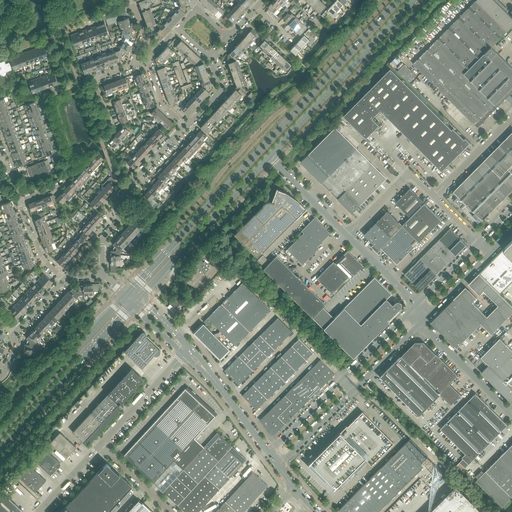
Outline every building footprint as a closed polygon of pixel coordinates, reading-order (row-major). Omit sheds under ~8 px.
[(281,5),(274,0),(273,0),(270,3),(277,9),(281,5)] [(315,10),(322,2),(319,0),(317,0),(311,7),(315,10)] [(511,67),(496,51),(496,52),(491,47),(499,39),(501,37),(506,31),(507,30),(507,31),(511,25),(511,16),(495,0),(476,0),(476,1),(475,1),(470,6),(468,8),(460,17),(459,16),(458,18),(458,19),(450,27),(449,27),(447,29),(448,29),(439,37),(437,39),(429,47),(427,49),(419,58),(419,57),(417,59),(417,60),(413,64),(475,125),(479,121),(481,119),(489,110),(489,111),(491,109),(491,108),(511,87),(511,67)] [(210,11),(216,4),(212,1),(207,7),(210,11)] [(246,7),(240,1),(236,5),(242,11),(246,7)] [(326,6),(322,2),(315,10),(319,14),(326,6)] [(277,9),(270,3),(267,7),(274,13),(277,9)] [(339,8),(333,3),(330,6),(336,12),(339,8)] [(214,14),(220,8),(216,4),(210,11),(214,14)] [(242,11),(236,5),(233,9),(239,14),(242,11)] [(336,12),(330,6),(326,10),(332,16),(336,12)] [(185,13),(179,8),(179,7),(175,11),(181,17),(185,13)] [(224,12),(220,8),(214,14),(218,18),(218,17),(224,22),(228,18),(226,16),(223,19),(220,16),(224,12)] [(239,14),(233,9),(229,12),(236,18),(239,14)] [(181,17),(175,11),(171,15),(178,21),(181,17)] [(236,18),(229,12),(226,16),(228,18),(230,20),(232,22),(236,18)] [(288,24),(295,17),(291,13),(289,15),(287,13),(283,18),(285,20),(284,21),(288,24)] [(178,21),(171,15),(168,19),(174,25),(178,21)] [(292,28),(299,20),(295,17),(288,24),(292,28)] [(121,20),(118,21),(120,26),(129,22),(128,18),(126,18),(124,19),(121,20)] [(152,24),(155,23),(153,18),(145,21),(148,29),(153,27),(152,24)] [(174,25),(168,19),(165,22),(171,28),(174,25)] [(296,31),(303,24),(299,20),(292,28),(296,31)] [(171,28),(165,22),(161,26),(167,32),(171,28)] [(108,34),(104,23),(100,24),(104,36),(108,34)] [(104,36),(100,24),(96,26),(100,37),(104,36)] [(299,35),(307,27),(303,24),(296,31),(299,35)] [(100,37),(96,26),(91,28),(96,39),(100,37)] [(133,31),(131,26),(121,30),(123,34),(132,31),(133,31)] [(167,32),(161,26),(157,30),(164,36),(167,32)] [(96,39),(91,28),(87,29),(91,41),(96,39)] [(91,41),(87,29),(83,31),(87,42),(91,41)] [(259,36),(252,29),(246,35),(253,41),(256,37),(257,38),(259,36)] [(164,36),(157,30),(154,34),(160,40),(164,36)] [(87,42),(83,31),(79,32),(83,44),(87,42)] [(83,44),(79,32),(74,34),(79,45),(83,44)] [(79,45),(74,34),(70,35),(74,47),(79,45)] [(253,41),(246,35),(243,38),(249,44),(253,41)] [(309,40),(304,35),(300,39),(306,44),(309,40)] [(249,44),(243,38),(239,42),(246,48),(248,50),(251,46),(249,44)] [(306,44),(300,39),(296,42),(302,48),(306,44)] [(179,50),(185,44),(181,40),(179,42),(177,44),(175,46),(174,47),(176,49),(177,48),(179,50)] [(262,50),(268,43),(264,40),(257,47),(260,50),(261,49),(262,50)] [(132,46),(131,46),(123,42),(122,42),(120,46),(121,47),(129,50),(130,51),(132,46)] [(246,48),(239,42),(236,46),(242,52),(246,48)] [(302,48),(296,42),(293,46),(299,52),(302,48)] [(265,54),(272,47),(268,43),(262,50),(263,51),(263,52),(265,54)] [(182,55),(189,47),(185,44),(179,50),(180,51),(179,52),(182,55)] [(48,57),(44,45),(39,47),(43,58),(48,57)] [(174,51),(169,47),(168,46),(167,45),(164,49),(170,55),(174,51)] [(245,54),(242,52),(236,46),(232,50),(239,56),(241,58),(245,54)] [(299,52),(293,46),(289,50),(295,56),(299,52)] [(43,58),(39,47),(35,48),(39,60),(43,58)] [(127,55),(129,50),(121,47),(119,50),(124,56),(125,53),(127,55)] [(186,57),(192,51),(189,47),(182,55),(184,57),(185,56),(186,57)] [(270,57),(276,50),(272,47),(265,54),(268,57),(268,56),(270,57)] [(39,60),(35,48),(31,50),(35,61),(39,60)] [(170,55),(164,49),(160,53),(167,59),(170,55)] [(35,61),(31,50),(27,52),(31,63),(35,61)] [(124,56),(119,50),(115,52),(118,61),(123,59),(122,57),(124,56)] [(239,56),(232,50),(229,54),(234,59),(235,60),(239,56)] [(272,61),(279,54),(276,50),(270,57),(271,58),(270,59),(272,61)] [(119,61),(118,61),(115,52),(115,51),(110,53),(114,63),(119,61)] [(189,62),(196,54),(192,51),(186,57),(188,58),(187,59),(189,62)] [(31,63),(27,52),(22,53),(27,65),(31,63)] [(110,65),(106,54),(105,53),(105,52),(102,53),(101,54),(102,56),(105,66),(110,65)] [(27,65),(22,53),(18,55),(22,66),(27,65)] [(167,59),(160,53),(157,57),(162,62),(163,63),(167,59)] [(202,59),(196,54),(189,62),(192,64),(193,63),(194,64),(196,62),(197,63),(202,61),(202,59)] [(277,64),(283,57),(279,54),(272,61),(275,64),(276,63),(277,64)] [(22,66),(18,55),(14,56),(18,68),(22,66)] [(18,68),(14,56),(9,58),(14,69),(18,68)] [(280,68),(287,61),(283,57),(277,64),(278,65),(278,66),(280,68)] [(0,74),(1,75),(2,76),(3,76),(4,76),(5,75),(6,74),(6,72),(5,71),(11,69),(9,62),(5,63),(4,60),(0,61),(0,74)] [(239,65),(238,61),(236,62),(236,60),(235,60),(230,62),(228,63),(229,68),(239,65)] [(285,71),(291,64),(287,61),(280,68),(283,70),(284,69),(285,71)] [(88,72),(85,62),(80,64),(84,74),(88,72)] [(205,68),(203,63),(195,66),(195,68),(194,68),(195,72),(205,68)] [(416,76),(404,64),(397,71),(409,83),(416,76)] [(239,70),(239,69),(240,68),(239,65),(229,68),(231,73),(239,70)] [(166,72),(165,67),(156,70),(157,70),(158,75),(166,72)] [(380,111),(406,85),(390,69),(344,117),(366,139),(379,126),(372,119),(380,111)] [(58,84),(54,72),(49,74),(53,85),(58,84)] [(144,79),(142,73),(140,74),(140,72),(138,73),(139,74),(134,76),(136,79),(133,80),(134,83),(137,82),(144,79)] [(208,78),(207,73),(198,76),(199,77),(198,78),(199,81),(208,78)] [(53,85),(49,74),(45,76),(49,87),(53,85)] [(243,80),(242,78),(243,78),(242,74),(233,78),(235,83),(243,80)] [(49,87),(45,76),(41,77),(45,89),(49,87)] [(45,89),(41,77),(37,79),(41,90),(45,89)] [(130,84),(128,79),(126,79),(125,78),(120,80),(123,89),(129,87),(128,85),(130,84)] [(210,83),(208,78),(199,81),(200,85),(201,84),(202,86),(203,86),(208,83),(210,83)] [(41,90),(37,79),(32,80),(37,92),(41,90)] [(37,92),(32,80),(28,82),(32,93),(37,92)] [(123,89),(120,80),(114,82),(117,89),(118,91),(123,89)] [(246,84),(245,81),(243,81),(243,80),(235,83),(237,88),(236,88),(237,88),(237,87),(241,86),(246,84)] [(117,89),(114,82),(109,84),(112,91),(117,89)] [(112,91),(109,84),(101,86),(104,94),(107,92),(108,95),(112,93),(112,91)] [(148,90),(146,84),(139,87),(140,92),(148,90)] [(418,97),(406,85),(380,111),(393,123),(418,97)] [(205,96),(211,90),(209,87),(205,88),(203,87),(201,89),(200,88),(198,89),(205,96)] [(205,96),(198,89),(196,91),(197,92),(196,94),(202,100),(205,96)] [(235,89),(232,93),(239,100),(241,97),(240,96),(241,95),(244,97),(246,94),(240,89),(238,91),(235,89),(236,89),(235,89)] [(150,95),(148,90),(140,92),(138,93),(140,99),(150,95)] [(239,100),(232,93),(228,97),(234,103),(235,101),(237,103),(239,100)] [(202,100),(196,94),(194,96),(193,95),(191,97),(198,104),(202,100)] [(152,100),(150,95),(140,99),(142,104),(144,103),(152,100)] [(177,101),(175,96),(167,99),(169,104),(174,102),(177,101)] [(198,104),(191,97),(189,99),(190,100),(189,102),(195,107),(198,104)] [(234,103),(228,97),(225,101),(232,107),(234,105),(233,104),(234,103)] [(401,131),(427,105),(418,97),(393,123),(401,131)] [(122,105),(120,99),(113,102),(115,107),(122,105)] [(154,106),(152,100),(144,103),(146,108),(154,106)] [(37,105),(35,101),(23,105),(25,110),(37,105)] [(232,107),(225,101),(221,104),(227,110),(229,109),(230,110),(232,107)] [(195,107),(189,102),(187,103),(186,103),(184,104),(191,111),(195,107)] [(191,111),(184,104),(182,106),(184,107),(182,109),(184,111),(186,113),(188,115),(191,111)] [(227,110),(221,104),(218,108),(225,115),(227,113),(226,112),(227,110)] [(38,110),(37,105),(25,110),(27,114),(38,110)] [(125,105),(123,106),(122,105),(115,107),(117,113),(126,109),(125,105)] [(409,139),(435,113),(427,105),(401,131),(409,139)] [(155,117),(160,112),(156,107),(150,113),(155,117)] [(225,115),(218,108),(214,112),(220,118),(221,117),(223,118),(225,115)] [(128,114),(126,109),(117,113),(119,118),(126,115),(128,114)] [(28,118),(40,114),(38,110),(27,114),(28,118)] [(159,121),(164,116),(160,112),(155,117),(154,119),(158,123),(159,121)] [(220,118),(214,112),(211,116),(218,123),(220,120),(219,119),(220,118)] [(418,148),(443,122),(435,113),(409,139),(418,148)] [(40,114),(28,118),(30,122),(41,118),(40,114)] [(12,119),(10,115),(0,118),(0,123),(0,124),(12,119)] [(128,121),(126,115),(119,118),(121,123),(128,121)] [(163,125),(169,119),(164,116),(159,121),(163,125)] [(218,123),(211,116),(207,120),(213,125),(215,124),(216,125),(218,123)] [(31,127),(43,122),(41,118),(30,122),(31,127)] [(2,128),(13,124),(12,119),(0,124),(2,128)] [(167,129),(173,123),(169,119),(163,125),(167,129)] [(213,125),(207,120),(204,123),(211,130),(214,128),(212,127),(213,125)] [(33,131),(44,127),(43,122),(31,127),(33,131)] [(440,142),(452,130),(443,122),(418,148),(426,156),(440,142)] [(211,130),(204,123),(200,127),(206,133),(208,132),(209,133),(211,130)] [(3,132),(15,128),(13,124),(2,128),(3,132)] [(129,131),(123,126),(119,130),(125,136),(129,131)] [(46,131),(44,127),(33,131),(34,135),(46,131)] [(163,133),(164,132),(161,129),(160,130),(156,127),(152,132),(159,139),(164,134),(163,133)] [(321,183),(339,165),(356,148),(335,127),(301,162),(321,183)] [(16,132),(15,128),(3,132),(5,136),(16,132)] [(455,158),(470,143),(465,138),(464,140),(453,129),(452,130),(440,142),(455,158)] [(125,136),(119,130),(115,135),(121,140),(125,136)] [(206,135),(200,130),(196,134),(202,140),(206,135)] [(48,135),(46,131),(34,135),(36,139),(48,135)] [(6,141),(18,136),(16,132),(5,136),(6,141)] [(159,139),(152,132),(151,134),(152,135),(150,138),(156,143),(159,139)] [(511,190),(511,172),(508,169),(511,164),(511,132),(453,191),(459,197),(455,202),(460,208),(465,203),(482,220),(511,190)] [(202,140),(196,134),(192,139),(200,146),(204,142),(202,140)] [(38,144),(49,139),(48,135),(36,139),(38,144)] [(121,140),(115,135),(112,139),(117,144),(121,140)] [(20,141),(18,136),(6,141),(8,145),(20,141)] [(156,143),(150,138),(149,140),(147,138),(144,140),(152,147),(156,143)] [(51,144),(49,139),(38,144),(39,148),(51,144)] [(117,144),(112,139),(108,143),(113,148),(117,144)] [(200,146),(192,139),(189,143),(196,150),(200,146)] [(152,147),(144,140),(141,144),(143,146),(148,151),(152,147)] [(10,149),(21,145),(20,141),(8,145),(10,149)] [(455,158),(440,142),(426,156),(442,171),(455,158)] [(196,150),(189,143),(185,147),(193,155),(196,150)] [(41,152),(52,148),(51,144),(39,148),(41,152)] [(23,149),(21,145),(10,149),(11,153),(23,149)] [(148,151),(143,146),(139,150),(144,155),(148,151)] [(193,155),(185,147),(181,151),(188,158),(189,159),(193,155)] [(54,152),(52,148),(41,152),(42,157),(54,152)] [(144,155),(139,150),(137,148),(133,153),(135,154),(135,155),(140,160),(144,155)] [(355,182),(373,164),(356,148),(339,165),(355,182)] [(13,158),(24,153),(23,149),(11,153),(13,158)] [(188,158),(181,151),(177,156),(183,161),(185,163),(188,158)] [(14,162),(26,158),(24,153),(13,158),(14,162)] [(101,161),(103,159),(98,154),(96,156),(91,161),(97,166),(101,161)] [(140,160),(135,155),(131,159),(136,164),(140,160)] [(183,161),(177,156),(173,160),(179,165),(183,161)] [(40,162),(37,163),(39,168),(49,164),(47,159),(47,160),(46,157),(39,160),(40,162)] [(27,162),(26,158),(14,162),(16,166),(27,162)] [(136,164),(131,159),(127,163),(133,168),(136,164)] [(179,165),(173,160),(169,164),(175,169),(179,165)] [(97,166),(91,161),(87,165),(93,170),(97,166)] [(31,166),(26,167),(28,172),(39,168),(37,163),(34,164),(33,162),(30,163),(31,166)] [(49,164),(39,168),(40,173),(43,172),(43,173),(47,172),(46,171),(51,169),(51,168),(53,167),(52,164),(49,165),(49,164)] [(175,169),(169,164),(165,168),(172,175),(176,170),(175,169)] [(360,205),(387,178),(373,164),(355,182),(338,199),(352,213),(360,205)] [(93,170),(87,165),(84,169),(91,176),(91,175),(89,174),(93,170)] [(338,199),(355,182),(339,165),(321,183),(338,199)] [(39,168),(28,172),(30,177),(34,175),(35,176),(38,175),(38,174),(40,173),(39,168)] [(172,175),(165,168),(161,172),(168,179),(172,175)] [(91,176),(84,169),(80,173),(87,180),(91,176)] [(168,179),(161,172),(157,177),(159,178),(167,186),(167,185),(165,183),(168,179)] [(87,180),(80,173),(76,177),(83,184),(87,180)] [(83,184),(76,177),(72,182),(78,187),(79,188),(83,184)] [(107,184),(105,187),(110,192),(115,187),(109,182),(111,180),(109,177),(105,182),(107,184)] [(167,186),(159,178),(156,182),(161,188),(163,189),(167,186)] [(78,187),(72,182),(68,186),(74,191),(78,187)] [(161,188),(156,182),(152,187),(157,192),(161,188)] [(74,191),(68,186),(64,190),(70,195),(74,191)] [(110,192),(105,187),(101,191),(107,196),(110,192)] [(157,192),(152,187),(148,191),(153,196),(157,192)] [(147,203),(153,196),(148,191),(145,188),(143,190),(146,193),(144,195),(144,196),(143,197),(143,199),(147,203)] [(257,258),(297,218),(306,209),(299,203),(295,199),(291,196),(286,193),(282,191),(276,188),(271,201),(273,202),(273,203),(271,202),(269,202),(268,202),(266,202),(265,203),(264,204),(263,205),(262,207),(234,235),(257,258)] [(70,195),(64,190),(60,194),(66,200),(66,199),(68,201),(72,197),(70,195)] [(107,196),(101,191),(97,195),(103,200),(107,196)] [(66,200),(60,194),(56,198),(62,204),(66,200)] [(55,202),(52,195),(44,198),(47,205),(55,202)] [(103,200),(97,195),(93,199),(99,204),(103,200)] [(47,205),(44,198),(39,200),(42,207),(47,205)] [(99,204),(93,199),(89,203),(95,209),(99,204)] [(42,207),(39,200),(34,202),(36,209),(42,207)] [(13,205),(12,201),(0,205),(2,209),(12,206),(13,205)] [(36,209),(34,202),(28,204),(31,211),(36,209)] [(419,242),(441,220),(425,203),(410,217),(402,225),(419,242)] [(419,242),(402,225),(388,211),(364,235),(379,249),(380,248),(397,264),(419,242)] [(103,218),(99,214),(97,212),(93,217),(92,215),(91,215),(99,222),(103,218)] [(99,222),(91,215),(88,219),(89,221),(95,226),(99,222)] [(43,223),(41,217),(34,220),(36,225),(43,223)] [(322,225),(314,217),(308,224),(316,232),(322,225)] [(134,220),(130,224),(138,231),(142,228),(134,220)] [(95,226),(89,221),(87,223),(85,221),(83,223),(91,230),(95,226)] [(46,222),(43,223),(36,225),(38,231),(48,227),(46,222)] [(91,230),(83,223),(85,225),(81,230),(82,230),(87,235),(88,234),(91,230)] [(138,231),(130,224),(127,227),(135,235),(138,231)] [(323,239),(316,232),(308,224),(301,231),(303,233),(317,246),(323,239)] [(330,233),(322,225),(316,232),(323,239),(330,233)] [(50,232),(48,227),(38,231),(40,236),(50,232)] [(135,235),(127,227),(124,231),(132,238),(135,235)] [(466,244),(460,239),(450,229),(439,239),(455,255),(466,244)] [(90,237),(88,234),(87,235),(82,230),(78,234),(86,241),(90,237)] [(132,238),(124,231),(121,234),(129,241),(132,238)] [(52,238),(50,232),(40,236),(42,241),(52,238)] [(317,246),(303,233),(295,241),(310,256),(319,248),(317,246)] [(86,241),(78,234),(74,238),(82,245),(86,241)] [(129,241),(121,234),(118,237),(126,245),(129,241)] [(24,240),(23,235),(13,239),(14,243),(24,240)] [(126,245),(118,237),(115,241),(116,241),(123,248),(122,248),(123,248),(126,245)] [(54,243),(52,238),(42,241),(44,247),(51,244),(54,243)] [(82,245),(74,238),(72,241),(74,242),(72,244),(78,249),(82,245)] [(436,275),(455,255),(439,239),(420,259),(436,275)] [(511,239),(505,247),(504,248),(488,265),(479,273),(500,294),(511,281),(511,239)] [(123,248),(116,241),(113,245),(114,246),(113,248),(120,251),(122,248),(123,248)] [(310,256),(295,241),(287,249),(302,264),(310,256)] [(28,248),(26,243),(16,247),(17,252),(28,248)] [(53,250),(51,244),(44,247),(46,252),(53,250)] [(78,249),(72,244),(68,248),(74,254),(78,249)] [(74,254),(68,248),(65,252),(70,258),(74,254)] [(363,266),(347,250),(335,263),(348,277),(350,279),(363,266)] [(70,258),(65,252),(61,257),(67,262),(70,258)] [(67,262),(61,257),(59,255),(57,257),(59,259),(57,261),(62,266),(67,262)] [(301,280),(282,262),(276,256),(270,262),(262,255),(257,261),(264,268),(263,269),(288,293),(301,280)] [(436,275),(420,259),(404,275),(420,291),(436,275)] [(34,260),(32,261),(22,264),(24,269),(35,265),(34,260)] [(209,268),(210,267),(204,262),(203,263),(199,260),(194,265),(198,268),(197,270),(202,275),(204,274),(209,268)] [(348,277),(335,263),(333,262),(324,270),(316,279),(331,294),(340,285),(348,277)] [(511,312),(511,305),(500,294),(479,273),(472,280),(471,282),(471,284),(471,286),(472,288),(479,295),(484,291),(498,305),(493,311),(503,322),(511,312)] [(51,281),(43,274),(40,277),(48,284),(51,281)] [(48,284),(40,277),(37,281),(45,288),(48,284)] [(388,320),(400,308),(400,307),(401,306),(401,305),(401,304),(400,303),(399,302),(398,301),(396,302),(395,302),(394,303),(392,305),(386,299),(391,294),(374,277),(334,318),(322,307),(312,318),(353,358),(389,322),(387,320),(388,319),(388,320)] [(308,294),(305,291),(308,288),(301,280),(288,293),(302,307),(310,299),(314,302),(318,298),(311,291),(308,294)] [(45,288),(37,281),(34,284),(42,291),(45,288)] [(235,317),(256,296),(243,282),(221,303),(235,317)] [(0,292),(10,288),(8,284),(0,286),(0,292)] [(42,291),(34,284),(31,287),(39,294),(42,291)] [(99,284),(92,284),(88,284),(88,295),(93,295),(93,290),(100,290),(99,284)] [(39,294),(31,287),(28,290),(36,298),(39,294)] [(79,295),(76,288),(74,290),(72,288),(69,291),(76,298),(79,295)] [(487,316),(472,302),(477,298),(469,290),(468,289),(466,289),(464,289),(462,291),(455,298),(481,323),(491,334),(503,322),(493,311),(487,316)] [(36,298),(28,290),(25,294),(33,301),(36,298)] [(77,298),(76,298),(69,291),(66,294),(73,302),(77,298)] [(33,301),(25,294),(22,297),(30,304),(33,301)] [(73,302),(66,294),(63,298),(70,305),(73,302)] [(249,331),(271,310),(256,296),(235,317),(249,331)] [(30,304),(22,297),(19,300),(27,308),(30,304)] [(70,305),(63,298),(59,301),(67,308),(70,305)] [(179,304),(181,302),(177,298),(174,300),(170,305),(176,309),(180,305),(179,304)] [(312,318),(322,307),(325,304),(318,298),(314,302),(310,299),(302,307),(312,318)] [(481,323),(455,298),(445,308),(444,308),(430,322),(438,329),(442,333),(457,348),(481,323)] [(27,308),(19,300),(16,304),(24,311),(27,308)] [(67,308),(59,301),(56,304),(64,312),(67,308)] [(229,349),(217,338),(222,333),(235,346),(249,331),(235,317),(221,303),(203,321),(206,324),(204,325),(203,323),(193,333),(219,359),(229,349)] [(24,311),(16,304),(13,307),(21,314),(24,311)] [(64,312),(56,304),(53,307),(61,315),(64,312)] [(21,314),(13,307),(9,311),(17,318),(21,314)] [(61,315),(53,307),(50,311),(58,318),(61,315)] [(58,318),(50,311),(47,314),(55,322),(58,318)] [(55,322),(47,314),(44,317),(52,325),(55,322)] [(52,325),(44,317),(41,321),(49,328),(52,325)] [(274,349),(292,332),(277,317),(260,335),(274,349)] [(49,328),(41,321),(38,324),(46,331),(49,328)] [(46,331),(38,324),(35,328),(43,335),(46,331)] [(43,335),(35,328),(32,331),(40,338),(43,335)] [(40,338),(32,331),(29,334),(29,335),(36,341),(37,342),(39,343),(41,340),(40,338)] [(160,350),(156,347),(146,338),(147,337),(147,336),(146,334),(146,333),(145,332),(143,332),(142,332),(124,351),(142,368),(154,355),(155,356),(156,356),(157,355),(158,354),(159,353),(160,352),(160,351),(160,350)] [(36,341),(29,335),(26,338),(28,340),(26,342),(33,344),(36,341)] [(274,349),(260,335),(253,342),(260,349),(267,356),(274,349)] [(313,353),(299,338),(292,345),(306,360),(313,353)] [(511,350),(510,349),(500,338),(481,357),(489,365),(481,372),(508,399),(509,399),(511,402),(511,350)] [(249,359),(260,349),(253,342),(242,352),(249,359)] [(449,384),(458,376),(424,342),(423,342),(423,343),(416,343),(413,346),(412,345),(398,360),(396,360),(394,362),(394,363),(387,370),(385,370),(384,372),(383,374),(380,377),(399,397),(397,399),(402,405),(405,402),(419,416),(440,395),(451,405),(461,395),(449,384)] [(306,360),(292,345),(281,356),(295,370),(306,360)] [(253,370),(267,356),(260,349),(249,359),(246,363),(253,370)] [(249,359),(242,352),(239,356),(246,363),(249,359)] [(253,370),(246,363),(239,356),(224,370),(238,385),(253,370)] [(295,370),(281,356),(270,367),(284,381),(295,370)] [(319,389),(333,375),(334,374),(320,360),(283,396),(298,410),(309,399),(310,398),(317,391),(319,389)] [(284,381),(270,367),(263,374),(270,381),(274,378),(281,385),(284,381)] [(121,407),(123,405),(124,403),(122,401),(142,379),(142,380),(143,379),(131,368),(91,413),(90,412),(72,432),(83,442),(84,442),(86,440),(86,441),(98,428),(99,429),(100,428),(120,406),(121,407)] [(267,399),(281,385),(274,378),(270,381),(263,374),(253,384),(267,399)] [(267,399),(253,384),(242,395),(256,410),(267,399)] [(194,438),(214,416),(214,417),(214,416),(202,405),(188,392),(185,389),(184,389),(185,389),(178,396),(178,397),(123,456),(153,483),(173,461),(176,463),(171,468),(177,473),(182,468),(183,469),(197,483),(205,475),(214,464),(218,461),(203,447),(194,438)] [(465,468),(507,425),(483,400),(482,399),(481,397),(480,398),(479,397),(475,393),(440,429),(458,446),(465,454),(462,457),(463,459),(459,462),(465,468)] [(274,434),(298,410),(283,396),(259,420),(274,434)] [(371,465),(393,443),(362,411),(347,426),(346,425),(314,457),(323,466),(321,468),(337,485),(356,467),(359,470),(367,462),(371,465)] [(76,447),(60,432),(49,443),(53,446),(57,441),(64,447),(59,452),(66,458),(76,447)] [(225,453),(232,446),(217,432),(216,432),(217,433),(203,447),(218,461),(225,453)] [(422,467),(419,464),(427,456),(410,439),(375,473),(396,494),(422,467)] [(246,460),(239,452),(232,446),(225,453),(240,467),(246,460)] [(511,448),(510,446),(496,460),(511,475),(511,448)] [(60,464),(44,449),(34,460),(50,474),(60,464)] [(240,467),(225,453),(218,461),(214,464),(229,478),(240,467)] [(511,475),(496,460),(486,470),(511,496),(511,475)] [(45,480),(30,466),(32,463),(33,464),(32,462),(19,476),(26,483),(35,491),(45,480)] [(102,492),(119,474),(106,463),(90,481),(102,492)] [(219,489),(229,478),(214,464),(205,475),(219,489)] [(177,505),(197,483),(183,469),(162,491),(177,505)] [(511,496),(486,470),(476,481),(502,507),(511,496)] [(237,511),(242,511),(265,489),(267,486),(252,472),(226,501),(237,511)] [(341,511),(377,511),(396,494),(375,473),(369,479),(339,509),(341,511)] [(115,504),(132,486),(119,474),(102,492),(115,504)] [(184,511),(197,511),(219,489),(205,475),(197,483),(177,505),(184,511)] [(432,486),(438,480),(435,477),(428,483),(432,486)] [(90,481),(82,489),(94,501),(98,497),(102,492),(90,481)] [(482,511),(456,485),(451,491),(434,508),(437,511),(482,511)] [(94,501),(82,489),(73,498),(86,510),(90,505),(94,501)] [(0,511),(23,511),(22,511),(1,491),(0,492),(0,511)] [(115,504),(102,492),(98,497),(111,508),(115,504)] [(107,511),(111,508),(98,497),(94,501),(106,511),(107,511)] [(84,511),(86,510),(73,498),(60,511),(84,511)] [(151,511),(138,500),(126,511),(151,511)] [(106,511),(94,501),(90,505),(97,511),(106,511)] [(237,511),(226,501),(215,511),(237,511)]
